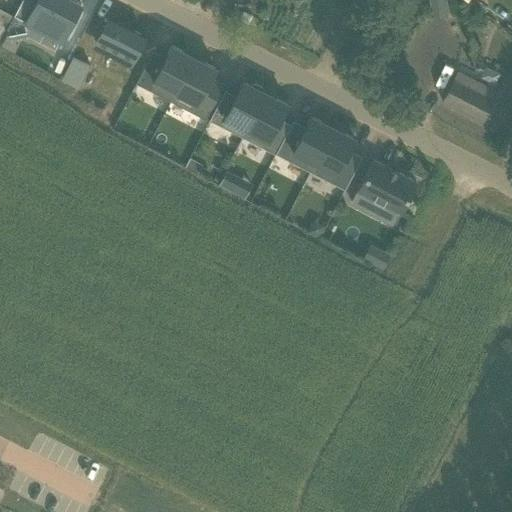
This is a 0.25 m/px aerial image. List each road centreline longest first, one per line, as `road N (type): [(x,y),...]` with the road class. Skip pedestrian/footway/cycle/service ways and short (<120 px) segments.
road 1 (residential): [(477,165),(164,0)]
road 2 (residential): [(0,189),(100,268),(234,336)]
road 3 (residential): [(351,395),(477,165)]
road 4 (residential): [(249,511),(219,495),(216,366),(234,336)]
road 5 (residential): [(0,430),(34,303),(0,292)]
road 6 (residential): [(234,336),(351,395)]
road 7 (residential): [(351,395),(321,511)]
